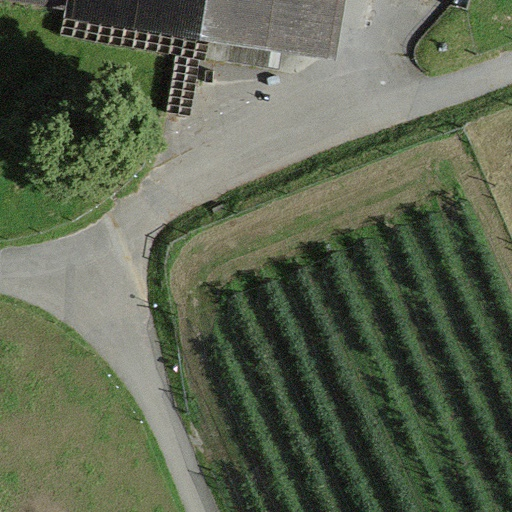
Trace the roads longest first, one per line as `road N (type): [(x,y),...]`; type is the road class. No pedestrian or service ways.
road 1 (residential): [(0,269),(85,254),(266,158),(511,76)]
road 2 (track): [(185,511),(85,254)]
